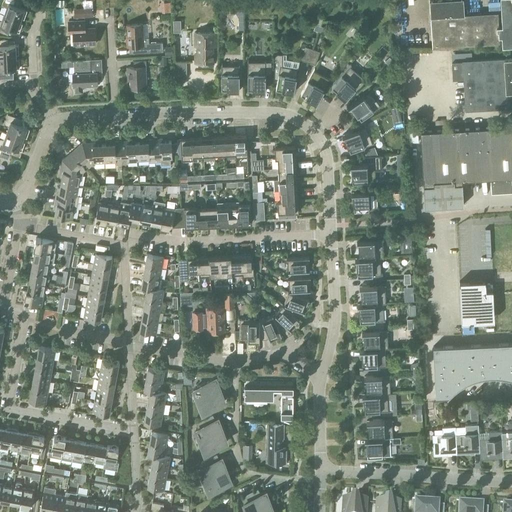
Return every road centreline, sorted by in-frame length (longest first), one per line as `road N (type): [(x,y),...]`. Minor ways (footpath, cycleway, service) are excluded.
road 1 (residential): [(133,433),(8,405),(23,315),(4,308),(21,226)]
road 2 (residential): [(115,114),(290,116),(325,150),(331,233)]
road 3 (residential): [(123,247),(134,237),(331,233)]
road 4 (residential): [(320,469),(511,481)]
road 5 (residential): [(235,363),(240,463),(251,473),(319,481)]
road 6 (residential): [(331,233),(335,333),(317,379)]
